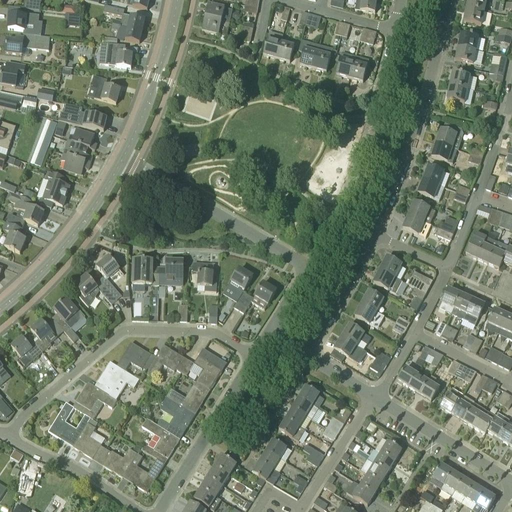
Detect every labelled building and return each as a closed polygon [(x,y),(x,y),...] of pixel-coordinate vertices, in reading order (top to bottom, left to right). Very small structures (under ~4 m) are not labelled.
[(25,0),(24,10),(26,10),(40,12),(41,0),(25,0)] [(150,0),(149,0),(122,0),(128,2),(127,7),(132,8),(132,9),(147,12),(150,0)] [(259,0),(246,0),(245,7),(258,10),(259,0)] [(368,0),(355,0),(354,12),(375,15),(377,1),(368,0)] [(468,0),(466,10),(485,14),(487,0),(468,0)] [(233,12),(208,6),(205,20),(230,25),(233,12)] [(103,14),(110,15),(111,8),(105,7),(103,14)] [(257,16),(258,10),(245,7),(244,13),(257,16)] [(111,8),(110,15),(123,18),(123,16),(124,16),(125,11),(111,8)] [(281,22),(287,23),(290,11),(284,9),(281,22)] [(485,14),(466,10),(463,23),(482,27),(485,14)] [(299,26),(305,28),(309,16),(302,14),(299,26)] [(38,26),(39,20),(25,18),(10,16),(8,30),(24,32),(23,36),(31,37),(32,26),(38,26)] [(311,30),(314,18),(314,17),(309,16),(305,28),(311,30)] [(145,21),(130,18),(128,25),(114,21),(113,26),(121,28),(128,30),(142,33),(145,21)] [(226,39),(230,25),(205,20),(202,33),(226,39)] [(344,25),(339,24),(335,36),(341,38),(344,25)] [(341,38),(346,39),(349,27),(344,25),(341,38)] [(237,41),(250,44),(253,30),(240,27),(237,41)] [(142,33),(128,30),(125,41),(139,45),(142,33)] [(360,43),(373,47),(376,34),(363,31),(360,43)] [(511,33),(499,31),(498,37),(511,40),(511,37),(511,33)] [(269,34),(263,57),(277,61),(281,45),(283,37),(269,34)] [(476,53),(479,39),(461,35),(458,49),(476,53)] [(22,50),(47,53),(49,39),(31,37),(23,36),(23,39),(15,38),(15,42),(7,41),(5,55),(22,57),(22,50)] [(497,43),(510,46),(511,40),(498,37),(497,43)] [(102,38),(101,45),(108,46),(116,47),(116,40),(102,38)] [(300,67),(313,71),(319,47),(306,44),(304,50),(300,67)] [(294,48),(281,45),(277,61),(290,64),(294,48)] [(116,47),(108,46),(105,67),(116,68),(116,69),(132,71),(133,56),(125,55),(126,48),(116,47)] [(333,51),(319,47),(313,71),(327,74),(333,51)] [(476,53),(458,49),(455,63),(473,66),(476,53)] [(348,56),(348,57),(342,56),(336,77),(350,81),(356,59),(356,58),(348,56)] [(493,56),(489,76),(503,79),(507,59),(493,56)] [(369,62),(356,59),(350,81),(363,84),(369,62)] [(0,87),(16,90),(16,89),(23,91),(25,77),(24,77),(25,68),(7,65),(6,71),(2,71),(0,84),(0,87)] [(468,92),(471,78),(453,74),(450,88),(468,92)] [(489,76),(488,82),(502,85),(503,79),(489,76)] [(116,107),(120,92),(106,88),(107,82),(94,78),(88,98),(116,107)] [(473,93),(468,92),(450,88),(447,102),(471,107),(473,93)] [(54,94),(40,91),(38,101),(52,104),(54,94)] [(21,105),(23,98),(19,97),(0,93),(0,99),(17,104),(21,105)] [(17,104),(0,99),(0,109),(15,113),(17,104)] [(483,103),(482,109),(496,112),(497,106),(483,103)] [(82,114),(83,110),(65,106),(63,115),(61,114),(58,123),(104,133),(107,120),(82,114)] [(57,125),(45,121),(29,164),(41,168),(57,125)] [(66,127),(59,124),(55,136),(62,138),(66,127)] [(69,136),(67,143),(88,150),(95,152),(97,146),(92,144),(95,137),(77,131),(74,138),(69,136)] [(0,147),(9,150),(13,137),(0,132),(0,147)] [(453,151),(457,137),(440,132),(436,146),(453,151)] [(67,143),(63,156),(90,166),(93,159),(86,157),(88,150),(67,143)] [(453,151),(436,146),(431,159),(448,165),(453,151)] [(472,150),(470,157),(482,161),(484,154),(472,150)] [(88,171),(90,166),(63,156),(61,162),(66,164),(63,171),(81,177),(84,170),(88,171)] [(480,167),(480,168),(482,161),(470,157),(468,163),(480,167)] [(7,158),(5,164),(13,167),(15,162),(16,161),(7,158)] [(424,181),(438,187),(443,174),(428,168),(424,181)] [(46,181),(48,182),(50,183),(44,201),(63,208),(66,199),(64,199),(66,194),(67,194),(69,189),(63,187),(65,181),(48,175),(46,181)] [(491,194),(491,193),(496,180),(490,178),(485,191),(491,194)] [(418,195),(433,201),(438,187),(424,181),(418,195)] [(506,197),(509,188),(501,185),(498,194),(506,197)] [(458,187),(456,194),(468,199),(471,192),(458,187)] [(22,198),(31,202),(34,195),(25,192),(22,198)] [(15,205),(14,209),(26,215),(23,222),(38,229),(44,215),(27,208),(29,202),(9,194),(6,201),(15,205)] [(453,201),(466,206),(468,199),(456,194),(453,201)] [(430,227),(436,213),(414,204),(408,217),(430,227)] [(479,207),(478,212),(490,216),(491,211),(479,207)] [(497,213),(491,211),(490,216),(487,224),(492,226),(497,213)] [(492,226),(498,228),(503,215),(497,213),(492,226)] [(403,230),(424,240),(430,227),(408,217),(403,230)] [(447,218),(445,225),(456,230),(459,223),(447,218)] [(453,237),(456,230),(445,225),(441,223),(438,230),(453,237)] [(20,255),(26,242),(24,241),(27,234),(6,225),(3,232),(10,235),(4,248),(20,255)] [(438,230),(435,237),(450,243),(453,237),(438,230)] [(487,239),(475,234),(465,256),(477,262),(488,240),(487,239)] [(498,244),(488,240),(477,262),(488,266),(498,244)] [(498,243),(498,244),(488,266),(499,272),(502,264),(510,248),(498,243)] [(511,268),(511,249),(510,248),(502,264),(511,268)] [(104,278),(100,282),(117,302),(122,298),(108,282),(120,271),(109,259),(97,269),(104,278)] [(395,281),(401,269),(402,267),(387,259),(380,272),(395,281)] [(133,262),(132,286),(159,287),(160,269),(153,269),(153,262),(133,262)] [(159,287),(182,288),(183,263),(167,262),(167,269),(160,269),(159,287)] [(198,274),(197,288),(205,289),(205,294),(216,294),(217,285),(213,285),(213,275),(207,274),(208,266),(194,265),(193,274),(198,274)] [(238,312),(248,297),(243,294),(253,278),(240,270),(231,284),(223,297),(237,305),(234,309),(238,312)] [(395,281),(380,272),(373,284),(396,296),(402,284),(395,281)] [(408,286),(414,290),(426,296),(433,283),(414,273),(408,286)] [(100,294),(112,307),(117,302),(100,282),(94,286),(87,277),(74,287),(80,294),(77,296),(89,311),(97,299),(100,294)] [(264,312),(268,307),(276,293),(263,284),(253,300),(248,297),(238,312),(244,316),(251,304),(264,312)] [(422,302),(423,302),(426,296),(414,290),(411,296),(416,299),(422,302)] [(439,310),(444,312),(452,316),(461,296),(448,290),(445,296),(443,302),(439,310)] [(377,314),(384,302),(368,293),(361,306),(377,314)] [(473,301),(461,296),(452,316),(463,321),(473,301)] [(77,312),(68,301),(61,307),(61,306),(54,312),(58,317),(53,322),(74,345),(79,340),(68,328),(82,316),(78,311),(77,312)] [(485,307),(473,301),(463,321),(475,327),(478,322),(485,307)] [(377,314),(361,306),(354,318),(377,331),(385,318),(377,314)] [(179,324),(188,324),(188,307),(179,307),(179,324)] [(210,307),(209,326),(217,326),(217,307),(210,307)] [(495,311),(488,326),(500,331),(507,316),(495,311)] [(511,318),(507,316),(500,331),(511,337),(511,336),(511,318)] [(407,331),(410,325),(399,318),(395,325),(407,331)] [(57,340),(46,328),(41,322),(31,332),(35,336),(30,340),(31,342),(42,355),(51,347),(50,346),(57,340)] [(48,325),(58,337),(62,333),(53,322),(48,325)] [(435,327),(428,323),(425,329),(432,333),(435,327)] [(441,324),(435,335),(441,338),(447,327),(441,324)] [(392,331),(404,337),(407,331),(395,325),(392,331)] [(350,327),(342,339),(357,348),(360,343),(367,347),(371,340),(350,327)] [(458,333),(452,330),(446,341),(452,344),(458,333)] [(469,336),(462,349),(469,353),(476,340),(469,336)] [(23,371),(42,355),(31,342),(27,345),(22,339),(11,348),(21,360),(17,364),(23,371)] [(358,365),(365,353),(357,348),(342,339),(334,351),(358,365)] [(476,340),(469,353),(476,356),(482,343),(476,340)] [(147,374),(155,361),(156,360),(141,351),(140,352),(137,350),(138,349),(131,344),(117,368),(125,373),(130,364),(142,371),(142,370),(147,374)] [(418,355),(421,349),(416,346),(413,352),(418,355)] [(153,380),(154,381),(163,367),(175,374),(176,371),(181,374),(189,363),(164,347),(156,360),(155,361),(147,374),(146,376),(148,377),(153,380)] [(428,357),(431,351),(426,349),(420,360),(425,363),(428,357)] [(437,369),(443,358),(431,351),(428,357),(434,360),(431,366),(437,369)] [(497,367),(502,356),(503,356),(498,353),(496,352),(491,364),(497,367)] [(376,360),(387,366),(391,361),(380,354),(376,360)] [(503,370),(508,359),(502,356),(497,367),(503,370)] [(207,364),(198,358),(194,366),(203,372),(195,384),(208,392),(210,393),(216,384),(214,382),(216,379),(218,380),(222,373),(221,372),(225,366),(226,367),(227,366),(212,357),(207,364)] [(376,360),(370,369),(378,375),(381,376),(387,366),(376,360)] [(189,363),(181,374),(187,378),(194,366),(189,363)] [(448,374),(454,377),(457,372),(459,366),(453,363),(448,374)] [(139,382),(125,373),(117,368),(110,364),(106,370),(108,371),(106,375),(104,374),(98,383),(100,384),(97,390),(109,397),(112,392),(113,392),(120,381),(134,390),(139,382)] [(467,370),(459,366),(457,372),(464,375),(467,370)] [(409,390),(418,376),(406,368),(397,382),(409,390)] [(476,375),(470,371),(464,382),(470,386),(476,375)] [(418,376),(409,390),(420,396),(428,382),(418,376)] [(149,387),(153,380),(148,377),(144,383),(149,387)] [(482,391),(482,392),(488,380),(482,377),(476,389),(482,391)] [(431,378),(428,382),(420,396),(431,404),(440,390),(434,386),(437,381),(431,378)] [(482,392),(487,394),(493,383),(488,380),(482,392)] [(492,396),(497,385),(493,383),(487,394),(492,396)] [(117,402),(109,397),(97,390),(88,384),(84,391),(86,392),(84,395),(82,394),(76,404),(78,405),(74,410),(85,417),(91,420),(93,422),(104,405),(112,411),(117,402)] [(171,391),(167,399),(195,417),(202,406),(201,405),(208,392),(195,384),(186,400),(171,391)] [(305,389),(299,399),(313,407),(320,397),(311,392),(305,389)] [(452,390),(440,409),(451,416),(464,397),(452,390)] [(504,393),(497,404),(503,408),(509,397),(504,393)] [(475,404),(464,397),(451,416),(463,423),(475,404)] [(511,398),(509,397),(503,408),(508,411),(511,404),(511,398)] [(161,421),(157,427),(179,440),(186,429),(187,430),(195,417),(167,399),(166,399),(161,407),(163,408),(161,411),(173,419),(169,426),(161,421)] [(299,399),(293,409),(311,420),(312,421),(319,411),(313,407),(299,399)] [(485,411),(475,404),(463,423),(473,430),(485,411)] [(76,431),(66,424),(74,410),(66,405),(48,434),(61,442),(62,440),(74,447),(88,425),(91,420),(85,417),(76,431)] [(13,414),(7,408),(1,413),(6,420),(13,414)] [(286,421),(299,429),(304,432),(311,420),(293,409),(286,421)] [(351,415),(351,414),(346,411),(342,417),(336,414),(333,420),(344,426),(351,415)] [(496,417),(485,411),(473,430),(485,437),(487,434),(497,418),(496,417)] [(497,418),(487,434),(498,441),(507,427),(510,422),(498,415),(496,417),(497,418)] [(88,425),(95,429),(98,425),(93,422),(91,420),(88,425)] [(142,453),(156,462),(165,467),(174,452),(172,451),(174,447),(176,448),(180,441),(179,440),(157,427),(147,420),(142,429),(157,438),(150,450),(145,447),(141,452),(142,453)] [(333,420),(326,430),(338,437),(344,426),(333,420)] [(304,432),(299,429),(286,421),(279,432),(285,435),(285,436),(299,444),(306,433),(304,432)] [(362,427),(362,428),(367,430),(370,424),(366,421),(362,427)] [(95,429),(88,425),(74,447),(73,449),(80,453),(81,452),(84,454),(83,455),(93,461),(93,460),(99,464),(106,451),(101,448),(105,441),(94,434),(96,430),(95,429)] [(511,441),(511,429),(507,427),(498,441),(509,447),(511,441)] [(334,443),(338,437),(326,430),(322,437),(334,443)] [(359,433),(355,439),(360,442),(363,436),(359,433)] [(274,442),(266,453),(284,465),(292,453),(279,445),(274,442)] [(387,443),(380,454),(395,463),(402,452),(387,443)] [(353,453),(357,447),(352,444),(348,450),(353,453)] [(303,453),(310,457),(321,464),(325,458),(307,447),(303,453)] [(138,456),(139,457),(142,453),(141,452),(135,448),(132,452),(138,456)] [(111,454),(106,451),(99,464),(104,467),(103,468),(112,474),(114,472),(117,474),(116,476),(122,480),(124,478),(138,456),(132,452),(129,451),(123,460),(112,453),(111,454)] [(23,458),(14,453),(10,460),(19,465),(23,458)] [(266,453),(260,463),(274,472),(278,475),(284,465),(266,453)] [(380,454),(374,466),(388,474),(395,463),(380,454)] [(349,458),(345,455),(341,461),(346,464),(349,458)] [(139,457),(138,456),(124,478),(136,486),(135,488),(147,495),(165,467),(156,462),(148,475),(137,468),(143,459),(139,457)] [(214,469),(230,478),(237,467),(221,457),(214,469)] [(306,463),(317,469),(317,470),(321,464),(310,457),(306,463)] [(278,475),(274,472),(260,463),(253,474),(259,478),(258,478),(260,480),(265,483),(266,483),(273,487),(280,476),(278,475)] [(339,475),(343,469),(338,466),(335,472),(339,475)] [(374,466),(367,477),(381,486),(388,474),(374,466)] [(441,492),(452,473),(442,467),(438,472),(430,485),(441,492)] [(12,475),(18,478),(20,472),(14,469),(12,475)] [(208,479),(223,489),(230,478),(214,469),(208,479)] [(455,494),(463,480),(452,473),(441,492),(451,499),(455,494)] [(324,489),(334,495),(338,489),(332,486),(336,480),(331,477),(324,489)] [(367,477),(360,488),(374,497),(381,486),(367,477)] [(304,490),(308,484),(297,478),(293,484),(299,487),(304,490)] [(208,479),(201,490),(217,499),(223,489),(208,479)] [(260,480),(257,486),(262,489),(265,483),(260,480)] [(455,494),(465,500),(474,486),(463,480),(455,494)] [(63,483),(54,498),(63,503),(71,488),(63,483)] [(241,495),(245,488),(238,484),(233,491),(241,495)] [(485,493),(474,486),(465,500),(476,507),(485,493)] [(300,495),(301,496),(304,490),(299,487),(296,492),(300,495)] [(367,508),(374,497),(360,488),(353,499),(367,508)] [(201,490),(194,501),(210,511),(217,499),(201,490)] [(253,492),(249,498),(254,501),(258,495),(253,492)] [(488,511),(492,505),(495,499),(485,493),(476,507),(472,511),(479,511),(481,510),(484,511),(488,511)] [(106,508),(110,503),(103,499),(100,504),(106,508)] [(314,505),(324,511),(328,506),(317,499),(314,505)] [(239,507),(236,511),(237,511),(247,511),(251,506),(246,503),(242,509),(239,507)] [(420,511),(428,511),(432,506),(426,503),(420,511)]
